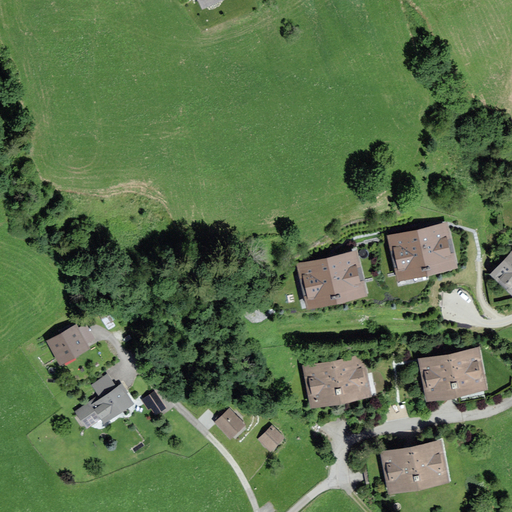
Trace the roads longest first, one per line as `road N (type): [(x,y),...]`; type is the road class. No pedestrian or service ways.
road 1 (residential): [(293,511),(332,480),(342,448),(355,437),(511,401)]
road 2 (residential): [(255,511),(228,455),(104,332)]
